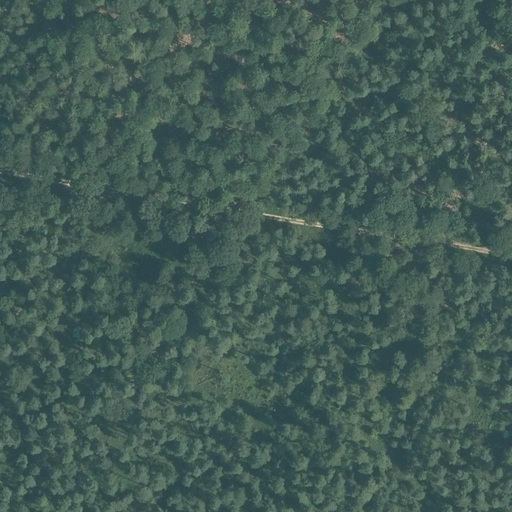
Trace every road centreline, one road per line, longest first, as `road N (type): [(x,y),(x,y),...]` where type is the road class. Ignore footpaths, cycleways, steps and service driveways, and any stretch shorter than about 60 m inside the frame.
road 1 (track): [(511,251),(0,167)]
road 2 (track): [(376,511),(503,249)]
